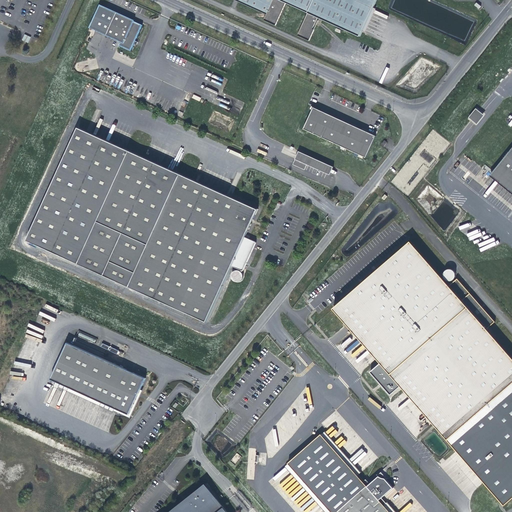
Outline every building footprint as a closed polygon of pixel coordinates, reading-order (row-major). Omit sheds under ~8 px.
[(276,29),(287,6),(309,16),(298,39),(308,44),(311,45),(315,36),(315,35),(314,35),(320,21),(325,24),(361,40),(379,0),(227,0),(244,7),(267,18),(264,24),(276,29)] [(134,24),(99,9),(89,31),(120,45),(118,49),(129,54),(132,47),(134,44),(141,29),(133,25),(134,24)] [(24,34),(22,41),(28,43),(30,37),(24,34)] [(313,108),(303,129),(341,146),(345,148),(366,158),(376,136),(313,108)] [(484,115),(476,109),(469,118),(476,124),(484,115)] [(244,238),(257,210),(78,129),(26,243),(205,325),(231,268),(236,270),(235,272),(233,273),(232,274),(232,275),(231,276),(231,277),(231,279),(231,280),(231,281),(232,282),(233,283),(235,283),(236,284),(238,284),(239,283),(240,282),(241,281),(242,280),(242,278),(242,276),(241,275),(240,274),(241,272),(242,272),(255,243),(244,238)] [(511,148),(491,175),(511,191),(511,148)] [(334,167),(300,152),(294,165),(305,170),(308,165),(330,175),(334,167)] [(411,242),(335,310),(382,363),(371,373),(391,395),(401,386),(505,505),(511,498),(511,357),(486,329),(493,322),(456,280),(453,283),(450,285),(411,242)] [(449,281),(451,281),(453,283),(456,280),(453,280),(455,278),(455,277),(456,275),(455,273),(455,272),(454,270),(452,270),(450,269),(448,269),(447,270),(446,271),(445,273),(444,274),(444,276),(445,278),(446,279),(447,280),(449,281)] [(112,412),(126,418),(143,381),(65,346),(48,382),(53,385),(57,387),(58,387),(62,389),(66,391),(99,406),(103,407),(103,408),(107,410),(108,410),(112,412)] [(326,432),(331,437),(337,431),(332,426),(326,432)] [(329,511),(388,511),(378,500),(392,488),(380,475),(366,487),(321,435),(288,464),(329,511)] [(341,436),(334,442),(339,448),(346,442),(341,436)] [(224,511),(206,488),(175,511),(224,511)] [(250,505),(240,494),(239,495),(249,506),(250,505)] [(245,509),(235,498),(234,499),(244,510),(245,509)]
